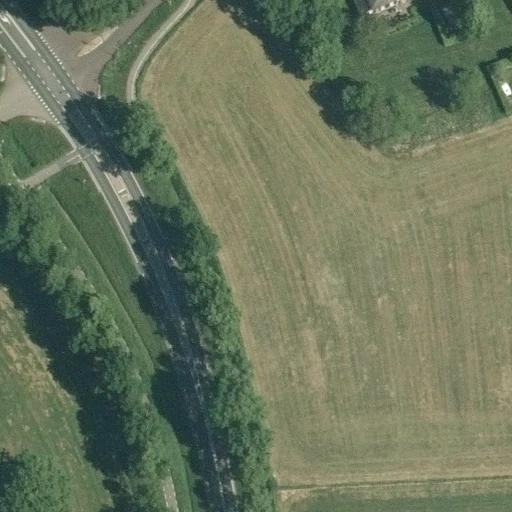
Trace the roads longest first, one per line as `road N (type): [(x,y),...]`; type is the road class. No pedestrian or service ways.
road 1 (secondary): [(223,511),(200,395),(155,252),(53,80)]
road 2 (unclassified): [(53,80),(155,0)]
